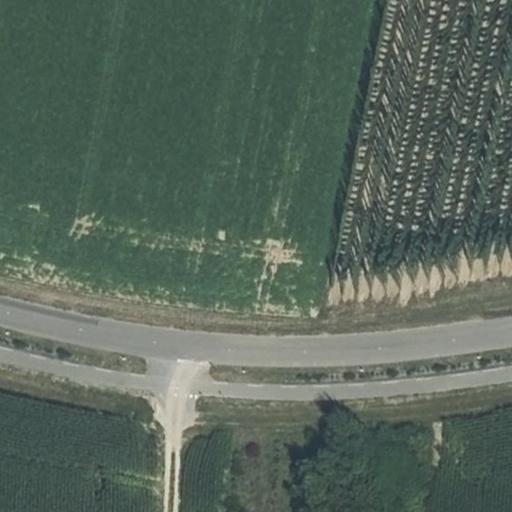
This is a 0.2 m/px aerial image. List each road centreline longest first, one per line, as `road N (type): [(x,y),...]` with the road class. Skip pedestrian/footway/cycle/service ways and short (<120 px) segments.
road 1 (tertiary): [(511,326),(341,350),(179,347),(0,305)]
road 2 (track): [(171,511),(179,347)]
